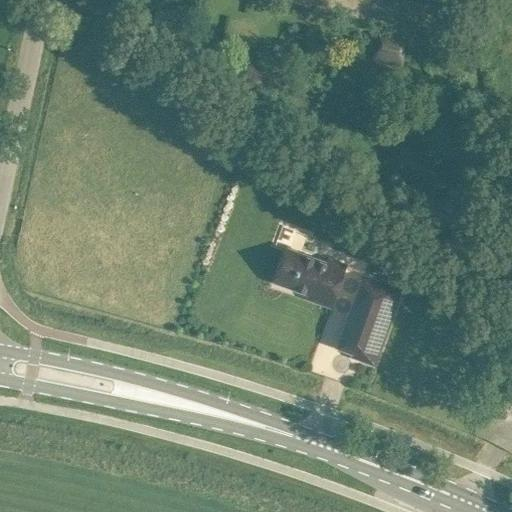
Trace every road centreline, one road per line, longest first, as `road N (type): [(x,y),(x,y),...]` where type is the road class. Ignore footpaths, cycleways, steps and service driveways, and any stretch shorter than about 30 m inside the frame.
road 1 (secondary): [(486,511),(290,434),(0,365)]
road 2 (tertiary): [(0,195),(41,0)]
